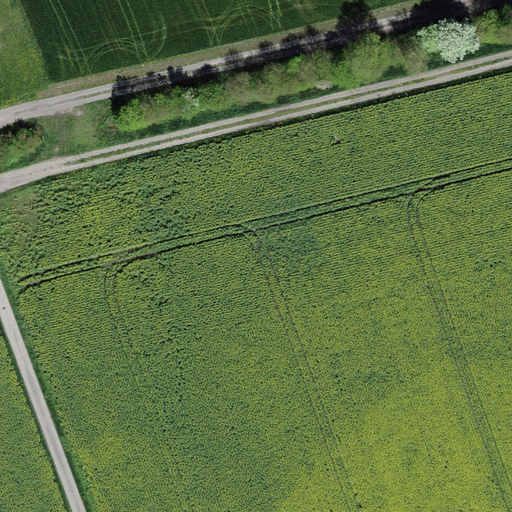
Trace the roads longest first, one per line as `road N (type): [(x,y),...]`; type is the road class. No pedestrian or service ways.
road 1 (track): [(0,193),(511,71)]
road 2 (track): [(0,120),(504,0)]
road 3 (track): [(0,294),(79,511)]
